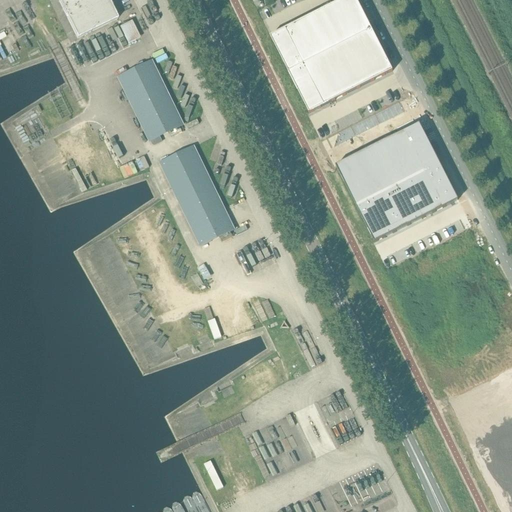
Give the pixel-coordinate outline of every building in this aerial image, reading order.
[(108,0),(58,0),(77,39),(118,19),(108,0)] [(356,0),(343,0),(270,37),(309,114),(393,71),(356,0)] [(131,22),(120,27),(128,44),(140,39),(131,22)] [(119,78),(150,142),(183,126),(152,62),(119,78)] [(412,128),(336,166),(374,243),(450,205),(458,201),(454,193),(423,132),(419,124),(412,128)] [(193,147),(160,163),(201,247),(234,231),(193,147)] [(215,340),(223,337),(217,318),(208,321),(215,340)] [(511,511),(511,421),(489,432),(490,433),(469,443),(504,511),(511,511)] [(217,491),(225,487),(213,461),(204,465),(217,491)]
